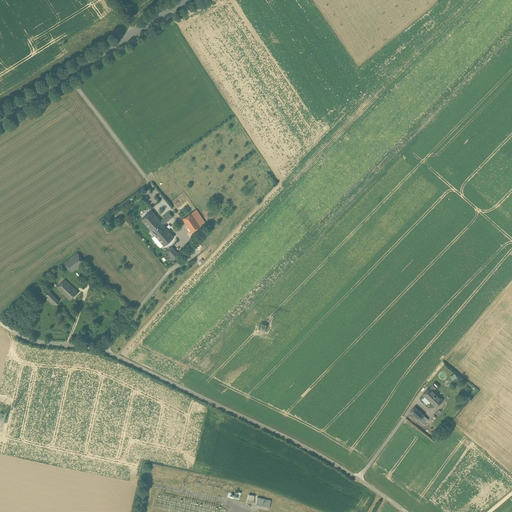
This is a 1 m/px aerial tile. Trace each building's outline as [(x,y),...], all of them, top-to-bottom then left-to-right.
[(160,222),(151,211),(141,220),(150,231),(160,222)] [(206,225),(196,211),(192,214),(202,228),(206,225)] [(169,214),(160,222),(164,226),(173,218),(169,214)] [(192,214),(182,221),(192,235),(202,228),(192,214)] [(164,226),(160,222),(150,231),(155,236),(163,246),(164,246),(174,238),(164,226)] [(161,248),(163,246),(155,236),(152,238),(161,248)] [(180,257),(172,248),(167,253),(174,262),(180,257)] [(77,253),(64,263),(71,273),(85,263),(77,253)] [(78,291),(66,280),(58,288),(70,300),(78,291)] [(60,301),(50,291),(46,295),(56,304),(60,301)] [(432,391),(429,388),(422,395),(424,397),(429,402),(435,408),(442,400),(432,391)] [(423,416),(414,408),(410,412),(419,421),(423,416)] [(428,420),(423,416),(419,421),(423,425),(428,420)] [(271,501),(257,498),(256,504),(269,507),(271,501)]
